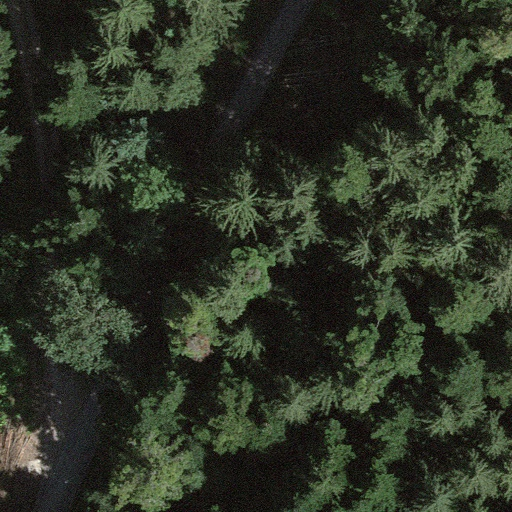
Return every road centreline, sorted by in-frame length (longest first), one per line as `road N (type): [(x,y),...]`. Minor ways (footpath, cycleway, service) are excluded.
road 1 (track): [(43,511),(271,0)]
road 2 (track): [(19,0),(30,23),(55,235),(58,483)]
